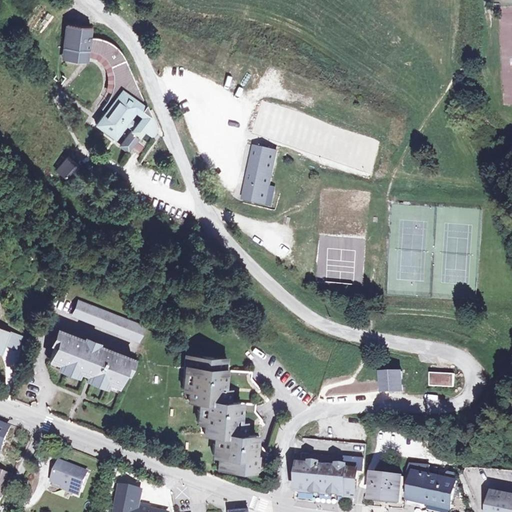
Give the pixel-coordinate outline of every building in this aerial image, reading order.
[(89,27),(64,25),(61,49),(67,49),(66,60),(79,61),(80,56),(80,51),(91,52),(96,54),(99,55),(104,59),(108,65),(110,70),(111,73),(112,83),(111,86),(110,89),(109,92),(107,98),(106,100),(105,101),(100,109),(104,112),(95,125),(114,139),(125,124),(129,119),(134,113),(138,116),(134,122),(130,129),(128,131),(137,137),(142,131),(150,137),(152,134),(153,130),(152,121),(136,85),(122,55),(119,51),(115,48),(106,42),(97,39),(88,38),(89,27)] [(91,52),(80,51),(80,56),(90,57),(96,59),(100,63),(104,69),(106,74),(106,86),(105,90),(102,98),(106,100),(107,98),(109,92),(110,89),(111,86),(112,83),(111,73),(110,70),(108,65),(104,59),(99,55),(96,54),(91,52)] [(511,80),(502,81),(504,105),(511,104),(511,80)] [(264,100),(252,132),(361,171),(365,161),(371,164),(379,143),(341,129),(341,128),(264,100)] [(129,119),(125,124),(130,129),(134,122),(129,119)] [(137,137),(128,131),(118,145),(128,151),(137,137)] [(276,151),(255,146),(250,169),(271,174),(276,151)] [(81,169),(67,158),(57,171),(71,182),(81,169)] [(271,174),(250,169),(245,189),(250,190),(247,199),(267,204),(271,187),(269,186),(271,174)] [(141,325),(75,301),(70,315),(136,339),(141,325)] [(0,330),(0,344),(1,341),(17,348),(22,337),(6,330),(5,333),(0,330)] [(127,356),(59,331),(48,360),(116,385),(127,356)] [(198,401),(256,406),(257,390),(252,382),(253,375),(219,372),(219,361),(185,359),(184,377),(183,388),(188,389),(188,400),(198,401)] [(401,372),(380,373),(381,391),(402,390),(401,372)] [(453,374),(429,372),(429,385),(453,387),(453,374)] [(256,414),(256,406),(198,401),(198,411),(197,423),(203,423),(202,434),(213,435),(212,444),(212,455),(223,456),(224,467),(262,470),(263,454),(258,445),(260,422),(256,414)] [(0,453),(9,429),(0,425),(0,453)] [(364,472),(366,458),(368,445),(364,445),(307,438),(300,488),(355,495),(358,472),(361,472),(364,472)] [(87,472),(59,461),(51,481),(71,489),(70,491),(78,494),(87,472)] [(429,468),(412,464),(411,471),(417,473),(408,500),(452,510),(457,482),(455,481),(457,475),(456,474),(448,473),(447,477),(442,476),(441,478),(428,475),(429,468)] [(401,474),(368,470),(365,498),(398,502),(401,474)] [(0,497),(2,498),(11,477),(0,472),(0,497)] [(115,511),(137,511),(141,493),(121,488),(115,511)] [(511,511),(511,494),(494,492),(489,511),(511,511)]
